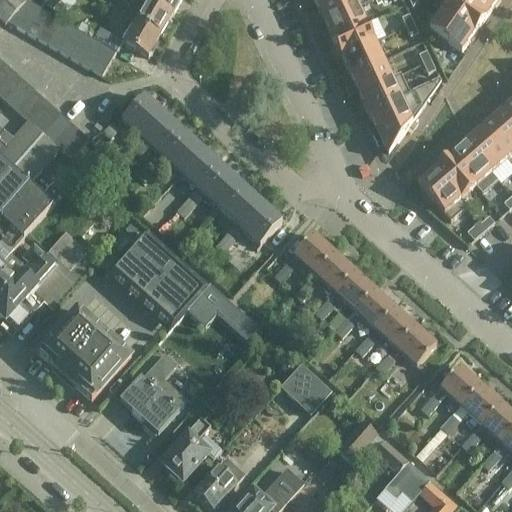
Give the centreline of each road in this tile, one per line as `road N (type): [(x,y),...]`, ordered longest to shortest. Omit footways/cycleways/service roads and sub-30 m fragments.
road 1 (residential): [(511,346),(340,196)]
road 2 (residential): [(340,196),(297,191),(171,74)]
road 3 (residential): [(340,196),(253,0)]
road 4 (residential): [(171,74),(86,106),(4,41)]
road 5 (unclassified): [(154,511),(49,417)]
